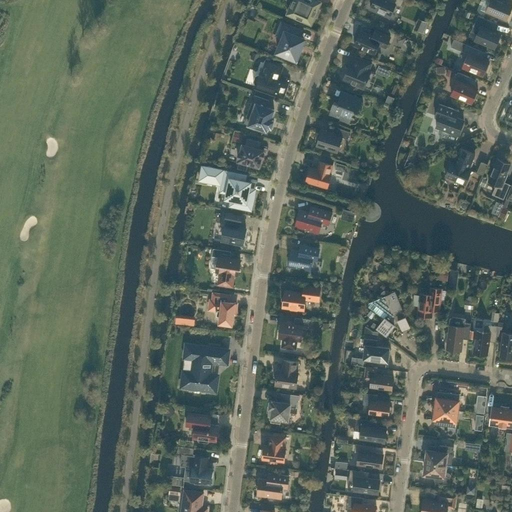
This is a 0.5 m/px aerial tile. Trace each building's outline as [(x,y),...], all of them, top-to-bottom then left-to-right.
[(293,0),(288,12),(311,23),(315,16),(316,17),(320,9),(318,8),(321,1),(318,0),(293,0)] [(401,6),(403,0),(390,0),(388,0),(373,0),(370,8),(390,17),(396,4),(401,6)] [(485,0),(484,0),(481,9),(486,11),(506,20),(511,6),(511,4),(502,0),(490,0),(490,2),(485,0)] [(493,31),(497,23),(478,15),(473,26),(480,28),(475,40),(495,48),(501,34),(493,31)] [(296,60),(300,51),(301,50),(301,49),(301,48),(301,47),(304,39),(299,37),(302,30),(281,22),(276,36),(283,38),(283,42),(280,45),(277,52),(296,60)] [(386,47),(391,37),(375,30),(373,35),(361,30),(354,45),(375,54),(379,44),(386,47)] [(454,39),(451,46),(462,51),(468,53),(463,67),(483,75),(489,61),(482,58),(479,57),(481,51),(482,51),(465,44),(454,39)] [(368,71),(371,63),(356,56),(353,63),(352,64),(350,63),(344,79),(350,82),(351,84),(355,85),(357,84),(364,87),(370,72),(368,71)] [(278,75),(281,66),(267,61),(263,74),(261,73),(261,75),(258,74),(255,76),(253,81),(255,84),(257,85),(256,87),(282,96),(287,82),(281,80),(278,81),(276,76),(278,75)] [(379,65),(377,71),(388,76),(390,70),(379,65)] [(470,83),(472,78),(458,72),(455,79),(457,80),(451,95),(471,103),(478,88),(471,85),(470,83)] [(358,111),(362,99),(342,91),(338,103),(334,101),(330,112),(341,117),(340,118),(349,121),(354,109),(358,111)] [(267,107),(269,100),(254,95),(245,123),(254,126),(254,128),(261,131),(261,129),(267,131),(268,126),(271,127),(274,120),(271,119),(274,109),(267,107)] [(458,111),(459,111),(440,104),(435,116),(440,117),(436,127),(458,135),(456,140),(457,140),(464,120),(456,117),(455,115),(454,115),(456,110),(458,111)] [(348,139),(350,131),(338,128),(336,134),(322,129),(319,138),(317,139),(316,143),(317,144),(316,145),(337,152),(342,137),(348,139)] [(239,151),(237,158),(239,159),(239,160),(240,160),(238,168),(246,170),(248,164),(260,168),(262,161),(260,160),(261,157),(263,157),(264,152),(262,151),(263,150),(258,149),(258,147),(260,142),(248,139),(247,144),(246,145),(243,145),(242,152),(239,151)] [(469,169),(475,154),(461,148),(454,163),(451,162),(451,163),(450,163),(448,169),(448,170),(445,176),(465,184),(471,170),(469,169)] [(503,181),(511,164),(498,158),(488,180),(497,184),(492,194),(504,199),(510,184),(503,181)] [(310,167),(306,181),(327,187),(331,173),(333,165),(320,161),(317,169),(310,167)] [(483,175),(488,164),(481,161),(477,172),(483,175)] [(250,208),(254,190),(248,189),(249,183),(244,182),(245,176),(226,172),(222,190),(228,192),(227,197),(233,199),(232,205),(250,208)] [(328,224),(332,212),(311,206),(314,207),(313,212),(311,212),(309,213),(300,210),(296,225),(318,232),(321,222),(328,224)] [(241,223),(242,216),(227,213),(225,220),(226,220),(226,224),(225,224),(222,240),(243,244),(246,228),(239,227),(240,223),(241,223)] [(317,261),(320,248),(301,244),(301,245),(304,245),(303,250),(302,250),(300,251),(292,250),(289,265),(311,270),(312,260),(317,261)] [(212,256),(210,267),(212,270),(216,271),(220,272),(218,283),(232,286),(234,274),(238,275),(241,260),(230,258),(231,251),(213,248),(212,256)] [(319,300),(321,288),(304,286),(303,293),(285,290),(284,295),(283,296),(281,298),(282,300),(283,302),(283,307),(290,308),(291,310),(296,310),(298,309),(304,309),(305,301),(307,299),(319,300)] [(414,294),(413,305),(419,306),(418,315),(432,316),(432,310),(433,305),(440,306),(442,289),(431,287),(430,294),(429,294),(420,293),(420,295),(414,294)] [(390,293),(389,291),(387,290),(385,290),(383,291),(382,292),(381,294),(382,297),(369,302),(367,305),(384,318),(376,329),(386,336),(395,324),(399,323),(402,330),(410,327),(395,291),(390,293)] [(229,302),(230,295),(214,293),(213,300),(210,299),(209,309),(216,310),(216,311),(217,312),(217,315),(220,316),(219,323),(232,324),(234,310),(236,310),(237,303),(229,302)] [(474,300),(465,299),(464,307),(473,308),(474,300)] [(281,346),(288,347),(296,348),(297,340),(301,341),(303,327),(308,328),(309,319),(295,317),(294,323),(281,321),(279,338),(282,338),(281,346)] [(445,334),(445,338),(446,341),(447,342),(447,349),(461,350),(463,338),(469,339),(471,323),(464,322),(465,318),(453,317),(450,318),(450,325),(449,331),(448,331),(447,332),(445,334)] [(496,341),(498,326),(485,324),(484,331),(476,330),(474,352),(487,354),(489,341),(496,341)] [(373,330),(366,325),(365,334),(373,335),(373,330)] [(502,344),(500,356),(511,357),(511,332),(511,333),(506,332),(503,332),(502,344)] [(377,346),(377,340),(364,338),(363,345),(366,345),(364,358),(368,359),(369,361),(373,361),(374,360),(388,361),(389,354),(391,354),(391,350),(389,349),(389,347),(377,346)] [(227,363),(229,350),(187,344),(185,357),(194,358),(192,374),(189,374),(183,379),(182,386),(189,387),(192,389),(194,389),(196,390),(198,390),(201,389),(214,391),(216,390),(216,384),(215,383),(213,382),(214,375),(210,374),(211,361),(227,363)] [(352,356),(351,364),(363,365),(364,358),(352,356)] [(297,372),(298,361),(283,359),(282,367),(283,367),(283,370),(277,369),(277,370),(276,370),(275,370),(273,372),(273,374),(274,376),(275,377),(276,377),(275,385),(296,387),(298,372),(297,372)] [(377,374),(378,368),(366,366),(364,378),(371,379),(370,387),(392,390),(394,376),(377,374)] [(439,380),(439,386),(456,388),(457,382),(439,380)] [(459,400),(459,394),(438,391),(436,400),(434,400),(433,407),(457,411),(459,400)] [(376,400),(377,394),(365,392),(364,399),(371,400),(370,413),(388,416),(389,413),(391,412),(392,407),(390,405),(390,402),(376,400)] [(297,408),(298,396),(283,394),(282,401),(273,400),(273,402),(270,401),(269,408),(272,408),(272,410),(270,410),(269,416),(271,416),(271,417),(272,417),(271,421),(280,422),(280,419),(288,420),(290,407),(297,408)] [(456,421),(457,411),(433,407),(432,414),(434,415),(433,424),(455,427),(456,421)] [(511,426),(511,409),(493,407),(490,423),(511,426)] [(206,423),(207,415),(188,412),(186,426),(193,426),(194,428),(193,438),(199,439),(198,440),(199,441),(208,442),(209,441),(209,440),(217,441),(219,425),(206,423)] [(379,428),(380,421),(357,418),(354,438),(385,442),(387,429),(379,428)] [(285,447),(286,436),(270,434),(269,442),(272,443),(271,446),(264,445),(262,459),(284,462),(286,447),(285,447)] [(371,452),(372,446),(356,444),(355,450),(359,451),(357,464),(381,467),(383,454),(371,452)] [(424,460),(424,461),(446,464),(451,465),(454,447),(440,445),(440,450),(439,450),(438,451),(437,451),(436,451),(427,450),(426,454),(427,454),(426,455),(426,456),(425,457),(425,458),(424,459),(424,460)] [(178,446),(177,452),(183,453),(193,455),(194,448),(178,446)] [(183,453),(181,465),(186,466),(184,480),(191,480),(191,482),(195,482),(195,484),(201,484),(201,483),(211,484),(212,477),(213,476),(213,472),(212,471),(213,469),(207,468),(208,460),(209,457),(195,455),(193,455),(183,453)] [(445,471),(446,464),(424,461),(424,463),(424,464),(424,466),(424,467),(425,469),(424,474),(434,475),(435,475),(436,477),(435,481),(435,482),(449,484),(450,473),(445,471)] [(365,477),(366,471),(350,469),(349,479),(355,480),(354,490),(378,493),(380,479),(365,477)] [(287,488),(289,475),(269,473),(272,474),(271,479),(270,478),(268,480),(260,478),(258,494),(281,498),(282,488),(287,488)] [(170,486),(169,493),(179,494),(180,487),(170,486)] [(201,507),(203,492),(185,490),(181,511),(206,511),(207,508),(201,507)] [(453,507),(455,496),(439,494),(438,501),(424,499),(421,511),(447,511),(448,511),(447,509),(447,506),(453,507)] [(362,503),(363,497),(349,495),(348,506),(354,507),(352,511),(375,511),(376,505),(362,503)]
